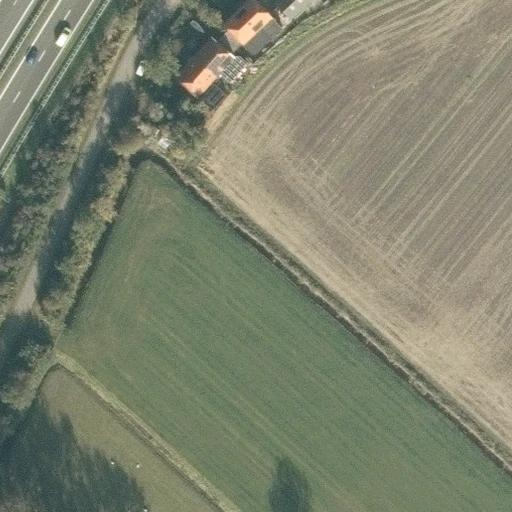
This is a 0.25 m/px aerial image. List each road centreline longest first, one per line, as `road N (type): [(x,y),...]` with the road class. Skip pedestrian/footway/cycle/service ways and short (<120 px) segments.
road 1 (tertiary): [(0,354),(130,60),(167,0)]
road 2 (trunk): [(0,124),(80,0)]
